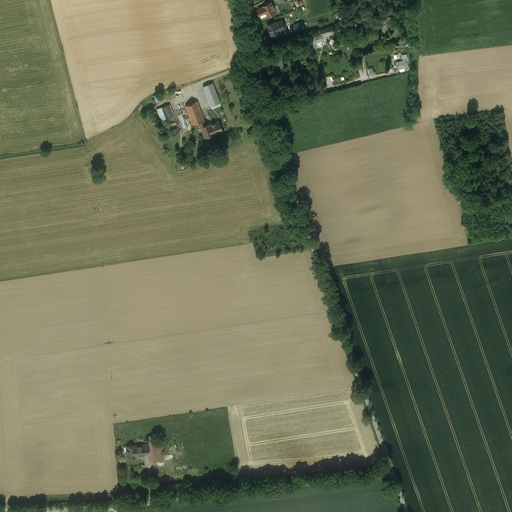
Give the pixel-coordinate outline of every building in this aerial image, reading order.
[(272,4),(271,2),(263,6),(257,9),(261,18),(264,18),(267,16),(268,17),(276,12),(274,9),(275,9),(272,4)] [(282,20),(276,23),(275,21),(267,25),(269,30),(269,31),(271,34),(271,35),(280,32),(279,31),(285,28),(282,20)] [(303,22),(294,25),(295,31),(304,29),(303,22)] [(322,35),(312,37),(313,43),(321,41),(321,42),(324,41),(324,39),(323,39),(322,35)] [(280,55),(272,57),(273,64),(276,63),(277,69),(282,68),(282,65),(281,66),(280,62),(281,62),(280,55)] [(212,83),(202,86),(210,106),(219,102),(212,83)] [(196,101),(185,105),(192,124),(198,122),(204,120),(196,101)] [(169,104),(161,107),(163,112),(172,135),(179,132),(169,104)] [(178,110),(183,128),(187,126),(182,109),(178,110)] [(209,123),(205,124),(204,120),(198,122),(202,131),(204,138),(213,134),(210,124),(209,123)] [(218,121),(210,124),(213,134),(222,131),(218,121)] [(162,443),(156,444),(156,435),(148,436),(149,444),(149,453),(150,461),(163,460),(162,443)] [(149,444),(126,446),(127,457),(144,455),(144,452),(149,452),(149,453),(149,444)] [(185,483),(155,487),(156,493),(186,489),(185,483)]
